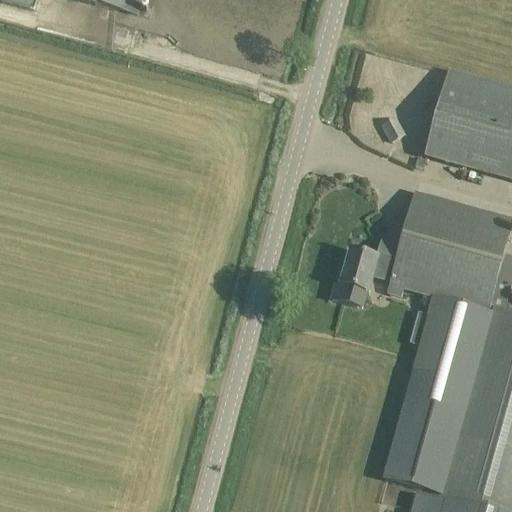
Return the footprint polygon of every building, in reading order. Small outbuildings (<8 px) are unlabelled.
[(76,0),(137,16),(141,0),(76,0)] [(511,94),(448,76),(426,157),(511,181),(511,94)] [(396,121),(382,128),(391,145),(404,138),(396,121)] [(338,271),(329,304),(363,314),(368,296),(373,278),(391,283),(391,284),(405,288),(403,293),(438,303),(422,358),(421,362),(388,482),(442,497),(440,503),(420,498),(415,511),(511,511),(511,316),(504,314),(511,286),(511,259),(504,258),(511,229),(511,223),(434,202),(415,197),(402,244),(395,268),(377,263),(377,262),(375,262),(351,255),(346,272),(338,271)] [(412,347),(422,349),(428,316),(419,314),(412,347)]
